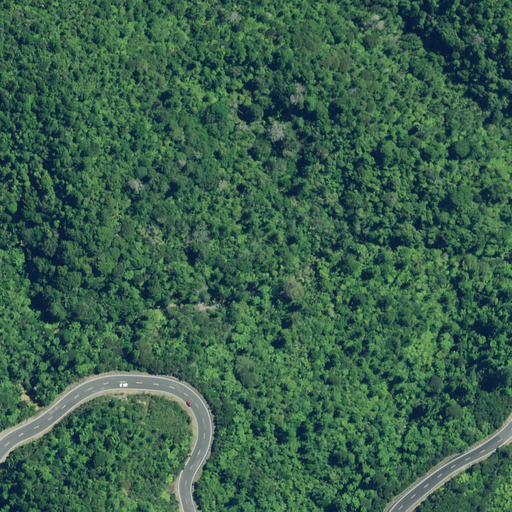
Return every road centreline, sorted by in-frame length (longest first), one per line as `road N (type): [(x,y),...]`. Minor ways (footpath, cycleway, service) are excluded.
road 1 (primary): [(0,453),(93,384),(168,384),(202,408),(207,423),(187,478),(192,511)]
road 2 (primary): [(396,511),(511,429)]
